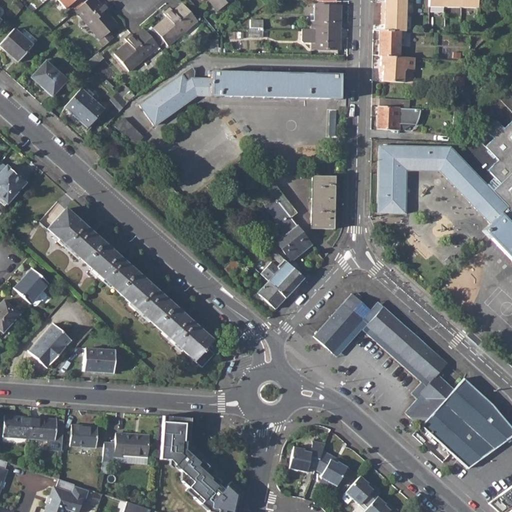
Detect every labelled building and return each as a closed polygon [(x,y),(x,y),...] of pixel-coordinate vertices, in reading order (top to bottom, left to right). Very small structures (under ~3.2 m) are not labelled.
[(58,0),(66,9),(75,0),(58,0)] [(96,0),(88,0),(75,11),(101,39),(100,40),(104,46),(114,37),(109,32),(118,24),(107,12),(111,9),(104,1),(101,4),(96,0)] [(203,0),(209,0),(218,10),(230,0),(202,0),(203,1),(203,0)] [(381,8),(380,15),(405,16),(405,0),(384,0),(384,8),(381,8)] [(428,0),(428,9),(444,9),(444,0),(428,0)] [(444,0),(444,9),(460,10),(460,0),(444,0)] [(460,0),(460,10),(477,10),(477,0),(460,0)] [(164,40),(169,45),(198,20),(183,3),(174,12),(171,8),(165,13),(168,17),(148,33),(159,44),(164,40)] [(313,30),(340,31),(340,7),(314,6),(313,30)] [(383,23),(383,32),(389,32),(400,33),(404,33),(405,16),(380,15),(380,23),(383,23)] [(115,53),(130,70),(159,44),(148,33),(144,28),(135,36),(132,33),(126,38),(129,41),(115,53)] [(262,38),(262,29),(249,28),(248,37),(262,38)] [(0,44),(0,47),(17,63),(33,46),(14,29),(0,44)] [(313,30),(304,30),(304,41),(306,43),(313,43),(313,50),(339,50),(340,31),(313,30)] [(399,56),(400,33),(389,32),(383,32),(379,32),(378,56),(399,56)] [(399,56),(380,56),(380,65),(382,65),(382,71),(382,81),(403,81),(404,71),(407,69),(414,69),(415,57),(399,56)] [(40,87),(52,98),(66,81),(45,62),(32,77),(42,86),(40,87)] [(137,105),(152,126),(195,96),(338,100),(339,75),(211,72),(210,78),(193,77),(194,71),(191,68),(137,105)] [(465,75),(454,75),(453,83),(465,83),(465,77),(465,75)] [(64,109),(87,130),(104,111),(81,90),(64,109)] [(115,96),(124,105),(126,103),(117,94),(115,96)] [(110,101),(120,111),(124,105),(115,96),(110,101)] [(380,107),(402,107),(402,100),(378,99),(378,107),(380,107)] [(409,108),(405,107),(402,107),(380,107),(378,107),(377,107),(377,129),(405,130),(405,123),(422,124),(425,115),(425,108),(409,108)] [(454,131),(462,132),(463,109),(455,109),(454,131)] [(112,126),(133,146),(141,137),(120,118),(112,126)] [(494,178),(511,196),(511,121),(504,129),(496,121),(486,130),(494,139),(486,147),(498,160),(487,171),(494,178)] [(511,196),(494,178),(485,186),(449,148),(378,148),(377,214),(404,214),(405,170),(439,170),(490,224),(483,231),(511,262),(511,196)] [(0,163),(0,197),(7,204),(26,183),(1,162),(0,163)] [(275,199),(290,219),(297,214),(269,179),(263,184),(275,199)] [(311,230),(333,230),(334,180),(312,180),(311,230)] [(275,199),(271,203),(274,207),(269,211),(288,236),(278,244),(291,262),(311,246),(290,219),(275,199)] [(266,207),(269,211),(274,207),(271,203),(266,207)] [(100,276),(202,368),(214,355),(206,347),(211,340),(66,209),(48,229),(39,222),(20,243),(81,298),(100,276)] [(268,283),(285,299),(303,279),(265,243),(261,247),(280,265),(277,269),(271,263),(260,275),(261,277),(268,283)] [(230,275),(238,282),(246,272),(238,266),(230,275)] [(13,290),(30,305),(31,304),(42,292),(48,284),(31,270),(13,290)] [(251,288),(257,294),(268,283),(261,277),(251,288)] [(285,299),(268,283),(257,294),(275,310),(285,299)] [(42,292),(31,304),(34,307),(36,307),(41,301),(43,302),(46,299),(46,296),(42,292)] [(326,349),(332,354),(370,311),(359,301),(362,298),(358,295),(355,298),(351,295),(313,338),(314,339),(321,345),(323,346),(326,349)] [(0,304),(0,331),(2,334),(19,315),(3,301),(0,304)] [(405,413),(410,417),(426,398),(421,393),(430,382),(397,353),(367,327),(383,308),(377,303),(370,311),(332,354),(337,358),(361,330),(422,382),(412,393),(418,399),(405,413)] [(447,363),(383,308),(367,327),(397,353),(430,382),(421,393),(426,398),(410,417),(421,427),(454,389),(437,374),(447,363)] [(27,353),(46,370),(65,349),(64,348),(71,341),(53,325),(27,353)] [(83,371),(113,374),(114,351),(84,349),(83,371)] [(421,427),(435,440),(470,405),(480,393),(464,378),(454,389),(421,427)] [(435,440),(450,454),(493,406),(490,403),(482,395),(480,393),(470,405),(435,440)] [(511,429),(493,406),(450,454),(466,469),(511,436),(511,429)] [(2,437),(29,439),(30,418),(4,416),(2,437)] [(208,511),(207,511),(224,511),(225,511),(227,511),(237,511),(241,492),(231,483),(226,489),(214,477),(211,480),(204,473),(209,468),(202,461),(199,464),(186,451),(188,447),(190,433),(188,433),(189,418),(163,416),(160,459),(174,461),(176,463),(174,466),(186,477),(182,482),(189,488),(186,491),(208,511)] [(29,439),(54,441),(56,420),(30,418),(29,439)] [(68,446),(95,448),(97,427),(70,425),(68,446)] [(102,462),(114,463),(114,457),(122,458),(122,455),(148,457),(149,435),(115,433),(115,443),(104,442),(102,462)] [(324,450),(327,443),(315,441),(312,450),(295,446),(291,466),(300,468),(299,470),(308,472),(309,469),(316,470),(317,468),(324,450)] [(333,476),(341,481),(348,467),(333,458),(334,456),(324,450),(317,468),(325,472),(323,476),(331,480),(333,476)] [(148,457),(122,455),(122,458),(114,457),(114,463),(147,465),(148,457)] [(374,488),(361,476),(341,497),(348,503),(352,499),(359,505),(365,511),(379,495),(382,492),(376,486),(374,488)] [(88,490),(74,485),(60,480),(58,480),(55,488),(54,488),(49,499),(51,499),(49,505),(47,505),(44,511),(66,511),(68,510),(71,511),(78,511),(83,500),(85,500),(88,490)] [(511,511),(511,483),(484,503),(494,511),(511,511)] [(393,508),(379,495),(365,511),(364,511),(399,511),(393,506),(393,508)] [(148,511),(150,510),(126,501),(122,511),(148,511)]
